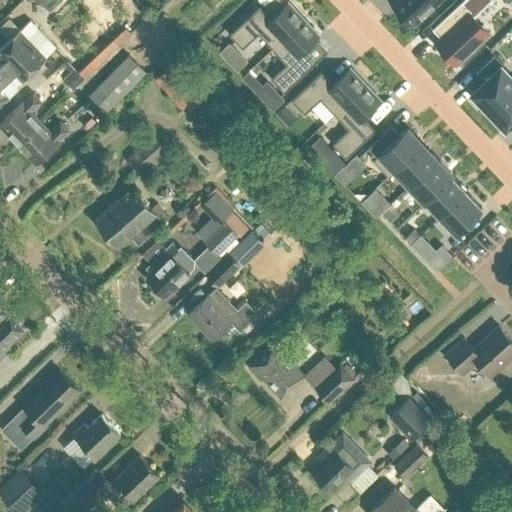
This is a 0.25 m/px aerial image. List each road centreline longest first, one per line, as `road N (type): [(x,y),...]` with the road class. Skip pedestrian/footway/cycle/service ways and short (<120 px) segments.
road 1 (unclassified): [(271,511),(0,226)]
road 2 (residential): [(511,177),(344,0)]
